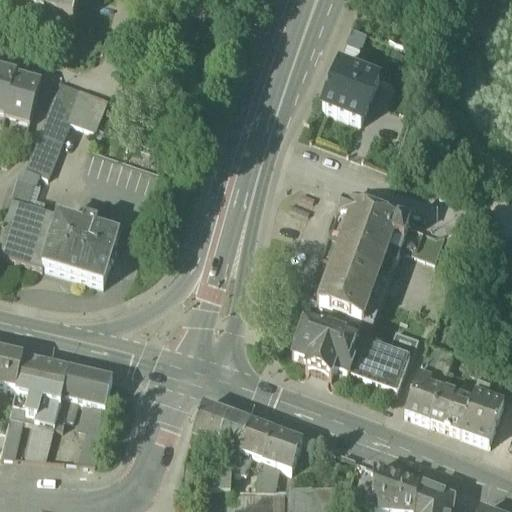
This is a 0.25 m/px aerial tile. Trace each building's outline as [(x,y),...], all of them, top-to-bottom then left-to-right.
[(36,0),(36,1),(30,0),(27,0),(24,18),(72,29),(78,0),(80,0),(83,0),(82,0),(36,0)] [(322,117),(361,133),(378,89),(339,74),(322,117)] [(0,120),(5,121),(15,83),(16,80),(0,76),(0,120)] [(40,90),(15,83),(5,121),(4,124),(29,131),(40,90)] [(47,187),(69,131),(82,98),(59,89),(51,111),(38,145),(39,145),(26,177),(26,178),(36,182),(47,187)] [(106,107),(82,98),(69,131),(93,140),(106,107)] [(26,178),(26,177),(20,175),(17,187),(33,191),(36,182),(26,178)] [(17,187),(10,209),(26,214),(33,193),(33,191),(17,187)] [(40,195),(33,193),(26,214),(42,219),(44,212),(36,209),(40,195)] [(42,219),(26,214),(10,209),(0,241),(0,265),(42,278),(43,276),(57,226),(58,224),(42,219)] [(307,310),(333,320),(331,325),(318,328),(316,328),(315,330),(305,326),(291,365),(307,371),(304,378),(331,387),(333,381),(335,381),(348,386),(349,384),(396,401),(409,367),(409,365),(389,358),(357,346),(359,341),(351,338),(345,336),(344,331),(346,325),(372,335),(409,234),(344,210),(307,310)] [(98,223),(96,231),(97,231),(95,238),(118,244),(122,230),(98,223)] [(103,294),(118,244),(95,238),(97,231),(96,231),(84,227),(82,234),(57,226),(43,276),(103,294)] [(409,367),(412,368),(420,346),(397,338),(389,358),(409,365),(409,367)] [(437,368),(449,372),(453,362),(428,354),(425,363),(437,367),(437,368)] [(0,361),(0,393),(16,397),(23,366),(0,361)] [(425,363),(416,388),(428,393),(437,368),(437,367),(425,363)] [(59,412),(61,406),(60,405),(68,377),(23,366),(16,397),(15,401),(59,412)] [(468,382),(478,386),(483,374),(472,370),(468,382)] [(111,387),(68,377),(60,405),(61,406),(78,410),(84,411),(107,417),(108,416),(104,415),(111,387)] [(404,422),(428,430),(440,397),(428,393),(416,388),(404,422)] [(476,392),(473,401),(486,406),(489,396),(476,392)] [(428,430),(459,442),(471,408),(440,397),(428,430)] [(15,401),(10,424),(23,427),(54,434),(56,424),(59,412),(15,401)] [(503,412),(486,406),(473,401),(471,408),(459,442),(488,452),(503,412)] [(59,412),(56,424),(65,426),(73,428),(78,410),(61,406),(59,412)] [(77,438),(86,440),(101,443),(107,417),(84,411),(77,438)] [(202,448),(217,453),(228,421),(202,412),(192,444),(202,448)] [(217,453),(228,458),(238,462),(239,460),(250,429),(228,421),(217,453)] [(20,440),(23,427),(10,424),(7,438),(20,440)] [(62,437),(65,426),(56,424),(54,434),(62,437)] [(250,429),(239,460),(248,464),(260,468),(261,468),(272,437),(250,429)] [(302,449),(272,437),(261,468),(278,475),(291,480),(302,449)] [(1,464),(14,465),(20,440),(7,438),(1,464)] [(93,472),(101,443),(86,440),(78,471),(93,472)] [(183,474),(195,475),(203,453),(200,452),(202,448),(192,444),(183,474)] [(221,476),(224,476),(231,477),(233,477),(238,462),(228,458),(223,471),(221,476)] [(243,477),(248,464),(239,460),(238,462),(233,477),(243,477)] [(255,498),(273,498),(278,475),(261,468),(260,468),(255,496),(255,498)] [(452,511),(454,505),(418,492),(416,491),(401,485),(373,475),(371,511),(452,511)] [(230,498),(231,484),(223,484),(195,482),(183,481),(181,499),(230,498)] [(288,511),(329,511),(331,496),(289,496),(288,511)] [(331,496),(329,511),(346,511),(348,500),(348,498),(331,496)] [(221,511),(272,511),(272,500),(221,501),(221,511)] [(283,511),(284,500),(272,500),(272,511),(283,511)] [(221,511),(221,501),(198,501),(198,511),(221,511)]
